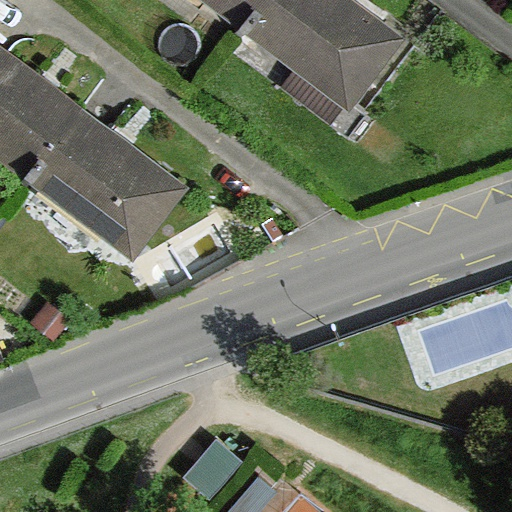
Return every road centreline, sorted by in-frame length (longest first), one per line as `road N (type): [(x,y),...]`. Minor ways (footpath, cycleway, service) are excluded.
road 1 (tertiary): [(0,406),(511,222)]
road 2 (unknown): [(454,242),(123,0)]
